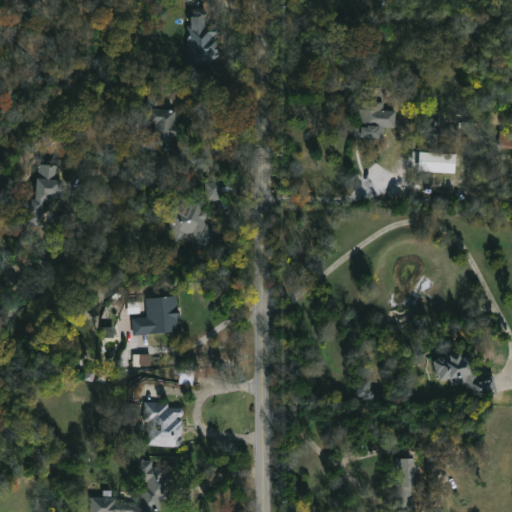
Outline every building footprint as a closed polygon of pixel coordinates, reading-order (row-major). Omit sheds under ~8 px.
[(187,12),(188,62),(221,62),(220,27),(205,27),(205,12),(187,12)] [(359,95),(385,97),(384,109),(396,110),(395,127),(384,126),(383,138),(356,136),(359,95)] [(154,98),(165,98),(164,108),(177,109),(174,150),(150,149),(154,98)] [(499,149),(511,149),(511,131),(499,132),(499,149)] [(418,171),(454,172),(455,153),(418,151),(418,171)] [(38,165),(36,200),(31,199),(30,213),(44,214),(45,198),(60,199),(61,180),(57,180),(58,166),(38,165)] [(221,182),(206,182),(206,202),(222,202),(221,182)] [(170,214),(211,202),(223,240),(200,247),(196,235),(178,240),(170,214)] [(178,295),(180,330),(136,333),(135,317),(148,316),(147,297),(178,295)] [(435,358),(470,351),(476,379),(494,375),(497,391),(469,397),(466,382),(452,385),(450,378),(439,380),(435,358)] [(133,354),(133,366),(150,365),(149,354),(133,354)] [(178,383),(192,385),(194,370),(179,369),(178,383)] [(147,401),(186,403),(183,446),(144,443),(147,401)] [(402,458),(417,457),(417,487),(402,488),(402,458)] [(92,511),(93,496),(141,497),(142,460),(162,461),(162,465),(169,465),(168,499),(161,498),(160,511),(92,511)] [(408,511),(400,511),(400,502),(408,502),(408,511)]
